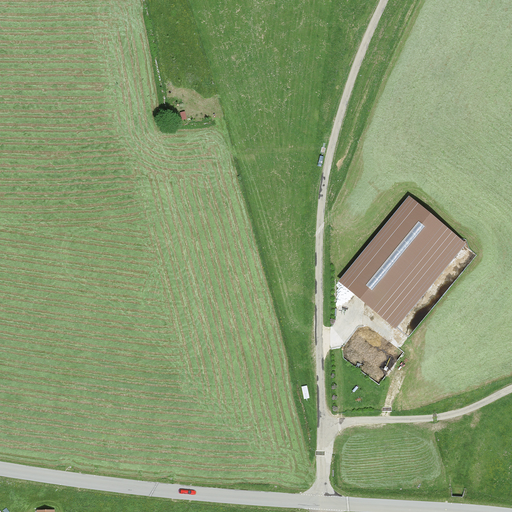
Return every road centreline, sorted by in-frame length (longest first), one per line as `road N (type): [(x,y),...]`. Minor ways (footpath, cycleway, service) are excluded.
road 1 (unclassified): [(324,501),(318,233),(326,153),(383,0)]
road 2 (tertiary): [(324,501),(0,468)]
road 3 (track): [(322,420),(427,418),(511,388)]
road 4 (tertiary): [(476,511),(324,501)]
